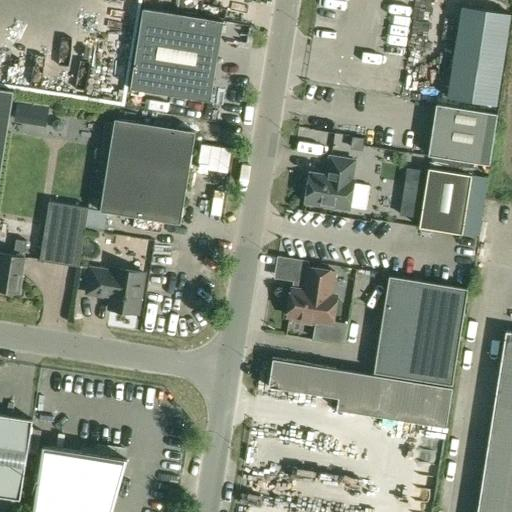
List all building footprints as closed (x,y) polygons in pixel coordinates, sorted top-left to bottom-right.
[(495,105),(510,14),(462,6),(447,97),(495,105)] [(143,8),(130,89),(211,101),(223,21),(143,8)] [(0,182),(14,91),(0,88),(0,182)] [(498,114),(437,104),(429,155),(490,165),(498,114)] [(196,131),(115,119),(100,211),(181,224),(196,131)] [(370,186),(354,183),(354,181),(352,181),(355,161),(330,157),(327,177),(311,174),(306,202),(350,209),(350,207),(366,210),(370,186)] [(424,171),(407,168),(400,215),(417,218),(424,171)] [(473,175),(429,168),(420,228),(463,234),(473,175)] [(89,208),(49,201),(40,261),(79,267),(89,208)] [(11,255),(1,253),(0,253),(0,292),(1,293),(8,294),(11,292),(19,293),(27,241),(16,240),(14,253),(11,255)] [(332,324),(337,296),(331,295),(335,271),(309,267),(306,284),(309,284),(308,291),(292,289),(288,316),(298,318),(297,322),(315,325),(315,321),(332,324)] [(115,272),(91,268),(87,294),(105,297),(105,294),(112,296),(110,309),(138,313),(144,273),(116,269),(115,272)] [(374,373),(453,385),(469,288),(390,276),(374,373)] [(511,511),(511,332),(506,331),(477,511),(511,511)] [(0,414),(0,496),(21,500),(33,420),(0,414)] [(32,511),(112,511),(128,459),(43,445),(32,511)]
